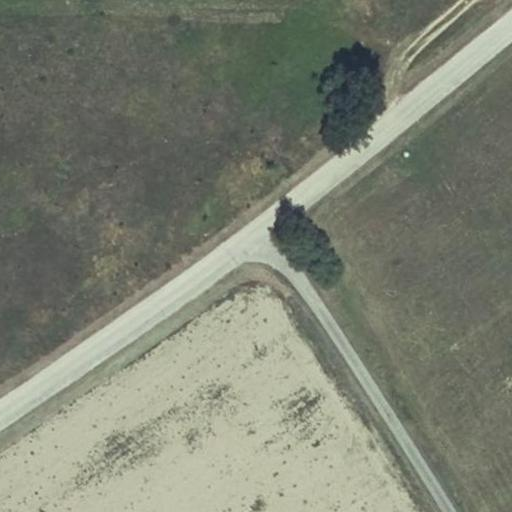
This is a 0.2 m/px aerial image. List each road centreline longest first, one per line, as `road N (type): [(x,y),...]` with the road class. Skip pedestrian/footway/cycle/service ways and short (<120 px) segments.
road 1 (unclassified): [(447,511),(258,229)]
road 2 (unclassified): [(258,229),(511,22)]
road 3 (unclassified): [(0,412),(258,229)]
